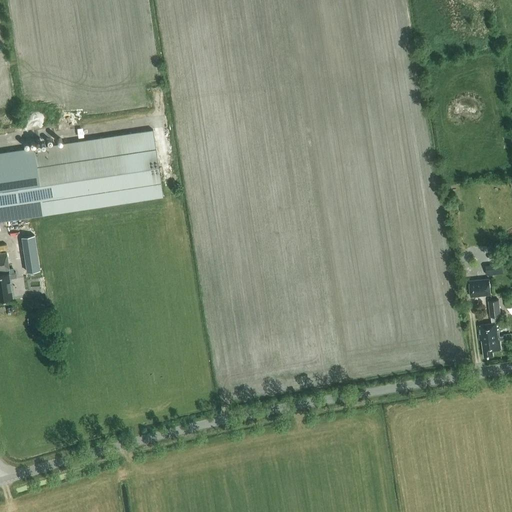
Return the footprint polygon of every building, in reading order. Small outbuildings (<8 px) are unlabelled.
[(0,221),(163,196),(153,129),(0,152),(0,221)] [(25,235),(28,260),(38,259),(35,234),(25,235)] [(0,270),(9,269),(6,252),(0,253),(0,270)] [(499,263),(487,264),(488,274),(500,273),(499,263)] [(0,297),(12,296),(8,271),(0,272),(0,297)] [(471,296),(491,294),(489,278),(469,280),(471,296)] [(498,323),(496,323),(495,316),(500,315),(498,299),(488,300),(489,312),(490,317),(491,316),(492,324),(478,326),(480,340),(482,340),(484,356),(492,355),(492,351),(500,349),(498,341),(511,339),(511,333),(504,334),(504,335),(500,335),(498,323)]
